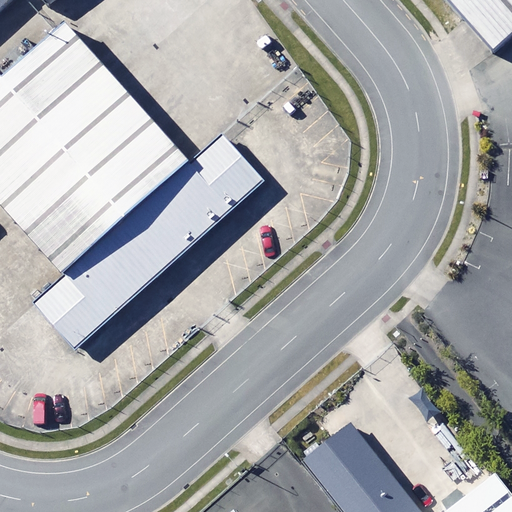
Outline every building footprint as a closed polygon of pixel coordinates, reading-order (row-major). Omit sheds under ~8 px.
[(0,0),(0,27),(17,13),(5,0),(0,0)] [(511,0),(448,0),(494,50),(511,33),(511,0)] [(193,158),(72,22),(0,85),(0,201),(66,275),(35,303),(71,343),(257,179),(218,135),(193,158)] [(425,511),(346,417),(296,458),(341,511),(425,511)] [(449,464),(466,485),(483,472),(466,451),(449,464)] [(500,511),(480,486),(465,498),(475,511),(500,511)]
